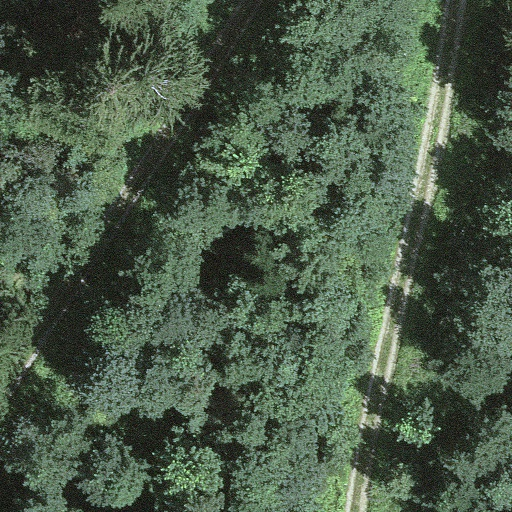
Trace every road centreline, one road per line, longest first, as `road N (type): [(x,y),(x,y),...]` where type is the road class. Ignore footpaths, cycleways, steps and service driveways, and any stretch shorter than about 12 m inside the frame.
road 1 (track): [(356,511),(456,0)]
road 2 (track): [(0,399),(253,0)]
